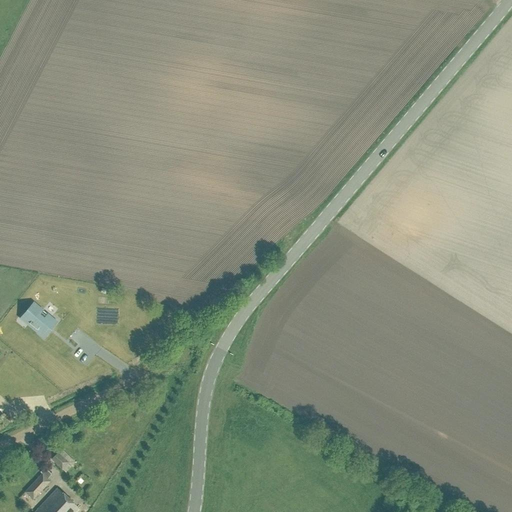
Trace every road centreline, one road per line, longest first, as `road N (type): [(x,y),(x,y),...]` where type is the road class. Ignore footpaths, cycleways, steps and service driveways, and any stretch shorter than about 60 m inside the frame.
road 1 (primary): [(193,511),(204,394),(221,344),(509,0)]
road 2 (residential): [(0,446),(162,366)]
